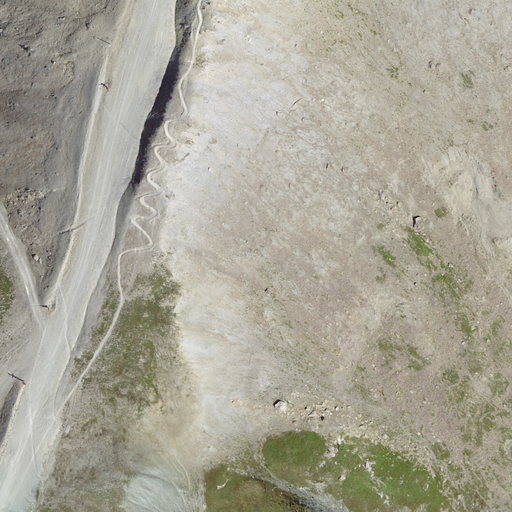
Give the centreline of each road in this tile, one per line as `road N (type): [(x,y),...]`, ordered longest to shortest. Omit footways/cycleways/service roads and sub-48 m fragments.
road 1 (track): [(169,0),(127,133),(114,206),(0,489)]
road 2 (track): [(0,222),(56,344)]
